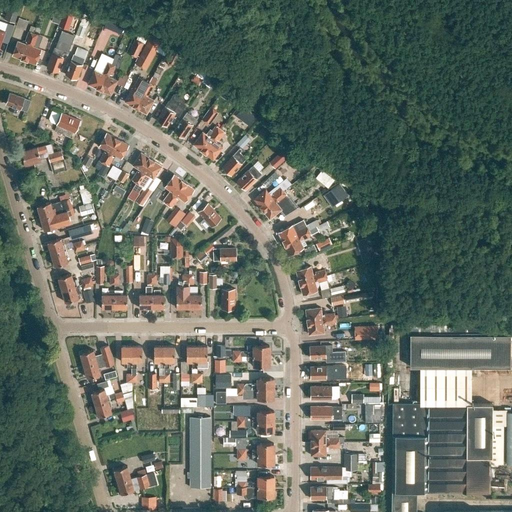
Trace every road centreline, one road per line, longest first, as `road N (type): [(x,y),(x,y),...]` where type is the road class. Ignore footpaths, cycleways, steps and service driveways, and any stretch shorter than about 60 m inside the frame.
road 1 (residential): [(293,327),(275,262),(222,187),(133,123),(0,71)]
road 2 (residential): [(54,328),(293,327)]
road 3 (residential): [(54,328),(0,140)]
road 4 (residential): [(110,511),(54,328)]
road 5 (residential): [(294,511),(293,327)]
